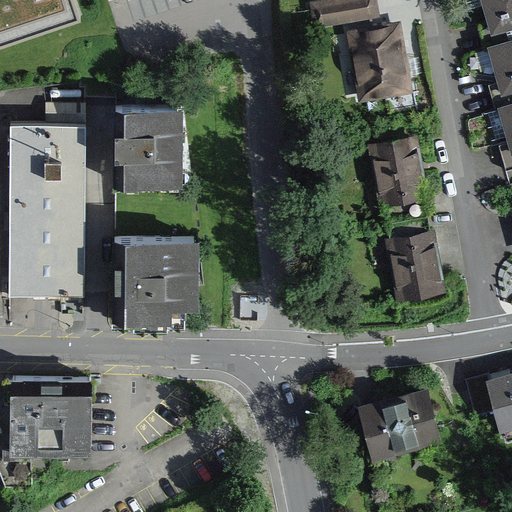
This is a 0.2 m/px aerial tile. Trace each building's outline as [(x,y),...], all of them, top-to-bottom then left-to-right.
[(0,0),(0,39),(78,15),(73,0),(0,0)] [(378,0),(338,0),(317,4),(321,27),(382,17),(378,0)] [(511,0),(490,0),(497,30),(511,26),(511,0)] [(405,24),(349,32),(359,103),(416,94),(405,24)] [(511,40),(496,44),(507,90),(511,88),(511,40)] [(48,119),(87,120),(87,100),(48,100),(48,119)] [(179,106),(120,105),(118,186),(177,187),(179,106)] [(87,121),(13,120),(12,291),(86,291),(87,121)] [(425,133),(376,141),(386,207),(435,199),(425,133)] [(440,231),(392,240),(404,303),(451,294),(440,231)] [(200,237),(120,236),(119,324),(181,324),(181,299),(199,299),(200,237)] [(490,373),(468,378),(477,417),(500,411),(505,432),(511,430),(511,376),(492,381),(490,373)] [(106,381),(15,379),(0,382),(0,464),(9,487),(30,488),(105,452),(106,381)] [(433,387),(364,404),(377,459),(446,442),(433,387)]
